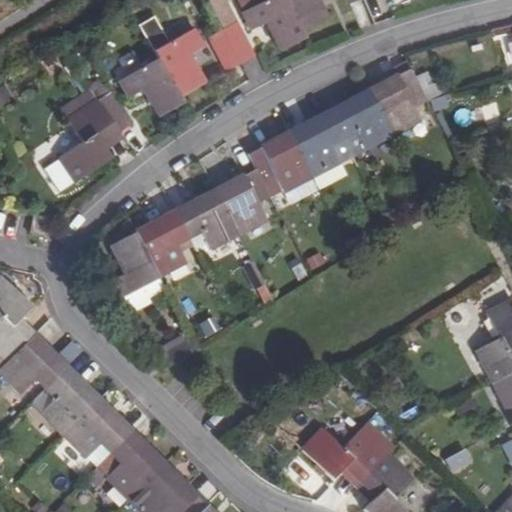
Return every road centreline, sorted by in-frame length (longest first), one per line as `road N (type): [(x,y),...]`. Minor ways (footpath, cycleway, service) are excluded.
road 1 (residential): [(57,265),(80,232),(191,141),(336,66),(511,9)]
road 2 (residential): [(297,511),(244,487),(80,328),(63,300),(57,265)]
